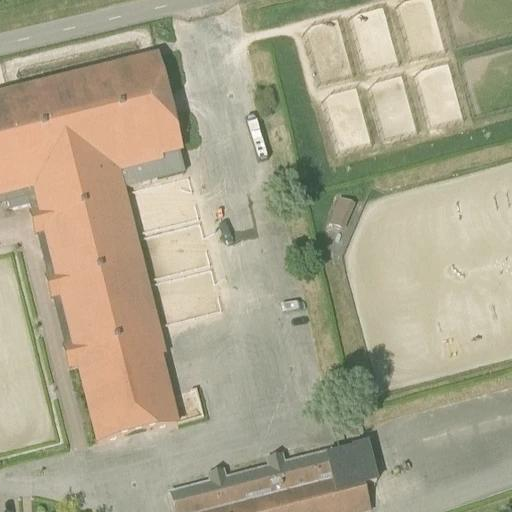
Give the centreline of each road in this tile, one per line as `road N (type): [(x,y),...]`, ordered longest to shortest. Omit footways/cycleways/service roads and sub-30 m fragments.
road 1 (unclassified): [(511,476),(406,511),(42,511),(0,491)]
road 2 (unclassified): [(0,39),(149,0)]
